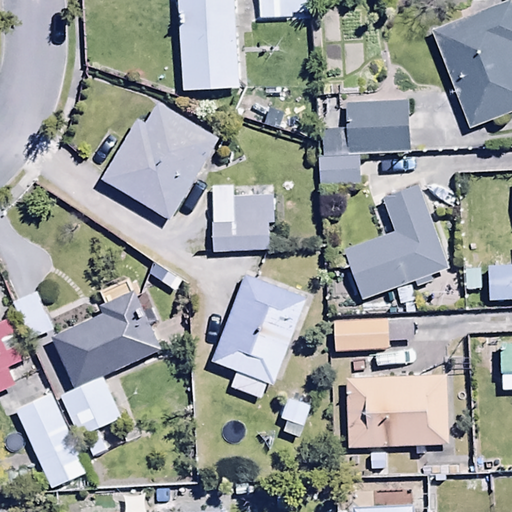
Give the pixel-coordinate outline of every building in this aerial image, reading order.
[(235,0),(180,0),(185,97),(240,94),(235,0)] [(311,18),(310,0),(259,0),(260,23),(293,23),(293,18),(311,18)] [(511,10),(509,5),(431,37),(471,133),(511,115),(511,51),(511,48),(511,47),(511,10)] [(342,74),(373,56),(363,38),(332,57),(342,74)] [(408,106),(346,108),(347,133),(321,134),(321,156),(409,154),(408,106)] [(173,224),(217,143),(157,110),(146,130),(137,125),(103,186),(173,224)] [(361,161),(325,162),(325,188),(361,188),(361,161)] [(511,185),(466,186),(466,203),(511,202),(511,185)] [(449,271),(417,190),(384,203),(397,236),(343,257),(362,306),(449,271)] [(274,200),(233,200),(234,227),(213,227),(214,256),(270,255),(269,227),(274,227),(274,200)] [(511,269),(487,270),(488,308),(511,307),(511,269)] [(275,391),(310,302),(247,276),(211,366),(238,377),(232,393),(260,404),(266,388),(275,391)] [(126,422),(106,383),(165,354),(134,292),(97,311),(102,321),(52,346),(76,392),(60,400),(81,443),(85,441),(95,462),(107,456),(97,437),(126,422)] [(36,296),(12,307),(31,346),(55,334),(36,296)] [(0,397),(16,391),(8,370),(28,362),(12,323),(0,328),(0,397)] [(415,324),(334,326),(335,358),(389,356),(389,346),(416,346),(415,324)] [(502,396),(511,395),(511,351),(500,352),(502,396)] [(449,381),(345,384),(347,452),(451,449),(449,381)] [(52,400),(16,416),(51,492),(87,476),(52,400)] [(313,413),(289,404),(277,435),(300,444),(313,413)]
